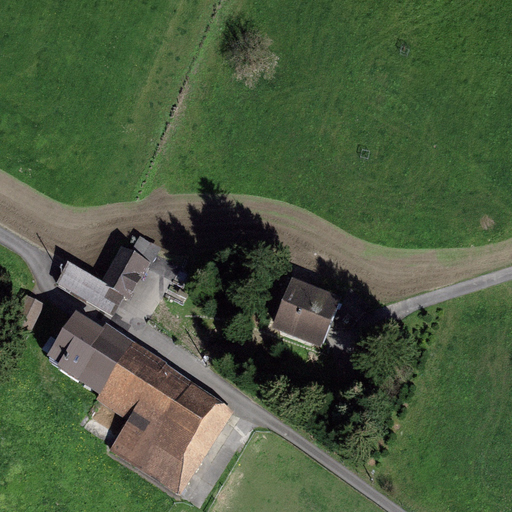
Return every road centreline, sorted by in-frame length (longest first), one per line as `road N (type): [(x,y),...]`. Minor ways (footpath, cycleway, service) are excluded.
road 1 (track): [(0,238),(24,252),(57,311),(140,342),(388,511)]
road 2 (track): [(371,323),(511,272)]
